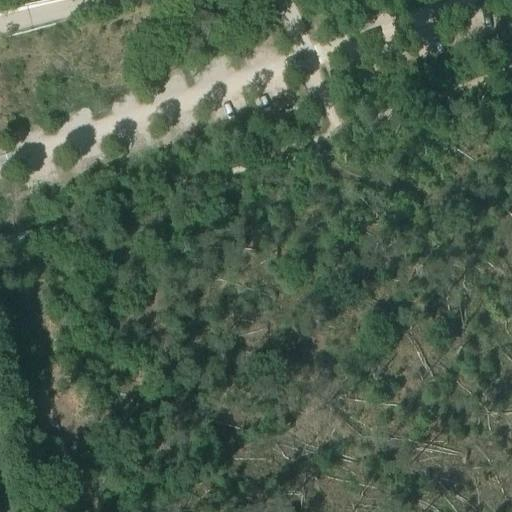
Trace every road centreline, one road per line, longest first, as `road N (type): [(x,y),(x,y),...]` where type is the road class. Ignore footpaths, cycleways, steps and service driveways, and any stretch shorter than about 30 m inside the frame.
road 1 (track): [(0,166),(486,0)]
road 2 (unknown): [(511,246),(479,209),(355,175),(338,132)]
